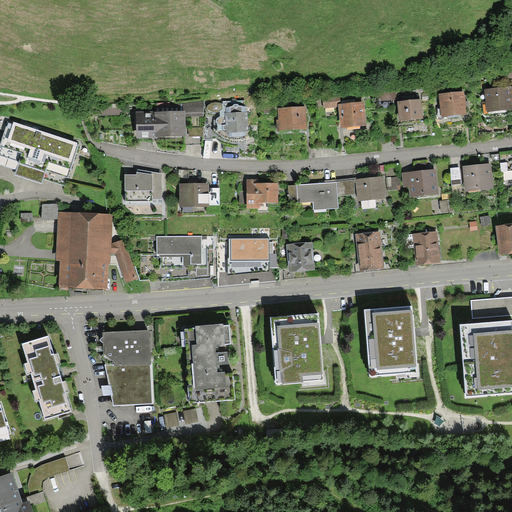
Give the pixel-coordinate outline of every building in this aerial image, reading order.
[(498,80),(511,79),(511,65),(497,66),(498,80)] [(502,90),(485,92),(488,115),(505,113),(502,90)] [(380,100),(393,100),(393,92),(380,92),(380,100)] [(463,118),(460,94),(440,96),(442,120),(463,118)] [(337,98),(321,99),(322,110),(338,108),(337,98)] [(397,124),(417,123),(417,106),(397,107),(397,124)] [(338,108),(339,133),(358,133),(357,108),(338,108)] [(242,137),(242,109),(221,110),(222,138),(242,137)] [(304,131),(302,109),(275,111),(277,133),(304,131)] [(181,142),(180,116),(152,117),(153,142),(181,142)] [(0,160),(62,181),(73,147),(9,126),(0,154),(0,160)] [(487,193),(485,166),(461,167),(463,194),(487,193)] [(136,174),(122,174),(121,203),(159,202),(160,174),(137,168),(136,174)] [(448,171),(448,190),(456,190),(456,171),(448,171)] [(430,175),(402,177),(403,200),(431,199),(430,175)] [(378,181),(353,182),(354,184),(346,185),(346,199),(354,199),(354,206),(379,205),(378,181)] [(178,213),(206,211),(206,184),(179,185),(178,213)] [(345,185),(292,188),(294,207),(308,206),(309,216),(335,215),(334,201),(346,201),(345,185)] [(244,186),(243,211),(271,212),(272,187),(244,186)] [(439,214),(447,214),(446,202),(438,202),(439,214)] [(57,205),(43,204),(42,218),(56,219),(57,205)] [(105,215),(63,214),(61,291),(104,292),(105,215)] [(511,226),(498,228),(500,254),(511,252),(511,226)] [(377,234),(355,236),(357,269),(380,268),(377,234)] [(435,234),(415,235),(418,262),(438,260),(435,234)] [(213,236),(157,236),(157,257),(161,257),(161,268),(208,268),(207,253),(214,253),(213,236)] [(124,283),(135,280),(124,241),(113,244),(124,283)] [(310,245),(288,246),(289,270),(311,269),(310,245)] [(228,248),(228,266),(244,266),(244,248),(228,248)] [(412,309),(368,313),(372,372),(416,369),(412,309)] [(319,316),(274,320),(279,381),(324,377),(319,316)] [(511,323),(462,328),(468,393),(511,389),(511,323)] [(231,347),(229,328),(186,331),(191,405),(234,402),(232,371),(217,372),(217,366),(228,365),(227,352),(215,353),(215,348),(231,347)] [(113,406),(153,404),(150,331),(102,333),(105,365),(113,406)] [(44,339),(19,347),(45,423),(70,414),(44,339)] [(0,436),(10,434),(0,403),(0,436)] [(196,410),(183,412),(185,425),(199,423),(196,410)] [(166,429),(179,427),(177,413),(164,415),(166,429)] [(0,476),(0,511),(26,511),(23,500),(16,502),(6,474),(0,476)]
